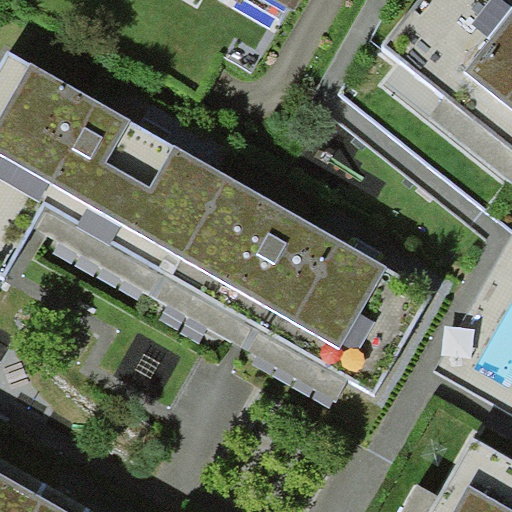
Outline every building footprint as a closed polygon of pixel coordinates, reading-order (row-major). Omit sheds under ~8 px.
[(262,0),(298,20),(310,0),(262,0)] [(511,15),(492,0),(440,0),(390,66),(511,159),(511,15)] [(431,296),(13,60),(0,82),(0,271),(9,276),(48,206),(75,221),(232,309),(377,391),(431,296)] [(511,511),(511,484),(450,451),(417,511),(511,511)] [(0,511),(57,511),(0,479),(0,511)]
